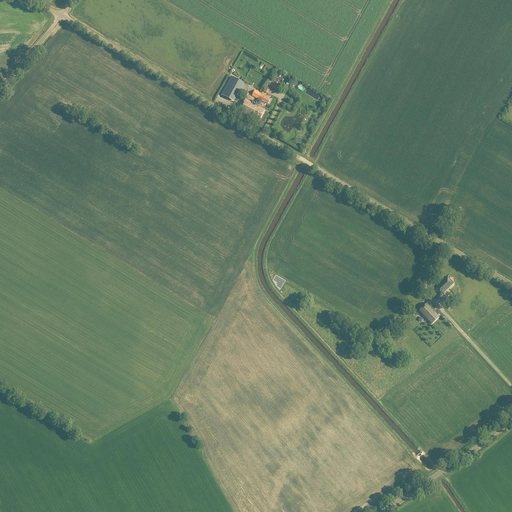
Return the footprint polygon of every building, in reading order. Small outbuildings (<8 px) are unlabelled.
[(231,101),(241,83),(231,77),(221,95),(231,101)] [(276,91),(279,86),(274,83),(271,88),(276,91)] [(270,100),(255,91),(252,96),(265,103),(268,104),(270,100)] [(239,111),(249,116),(256,103),(253,101),(252,104),(245,100),(239,111)] [(256,103),(249,116),(259,121),(265,111),(258,107),(259,105),(256,103)] [(440,296),(444,292),(453,284),(448,278),(434,290),(440,296)] [(431,325),(439,318),(437,316),(438,315),(428,304),(418,312),(426,320),(426,319),(431,325)]
